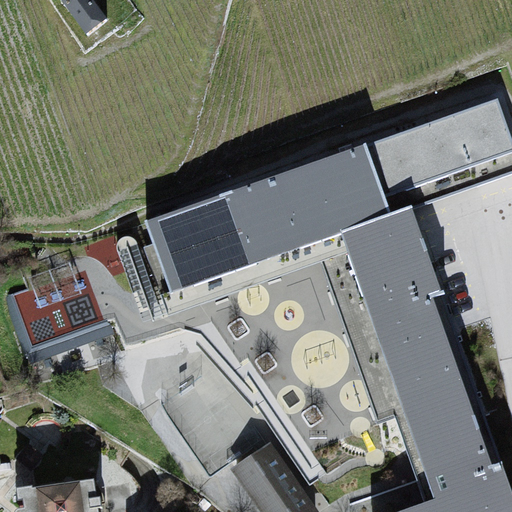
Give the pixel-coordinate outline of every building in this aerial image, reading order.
[(123,24),(103,0),(66,0),(100,42),(123,24)] [(511,141),(497,103),(157,226),(179,296),(404,207),(511,170),(511,141)] [(445,505),(422,511),(511,511),(511,474),(509,476),(446,299),(467,289),(452,253),(441,255),(422,212),(349,237),(445,505)] [(318,511),(274,447),(232,473),(260,511),(318,511)] [(105,511),(102,485),(45,491),(48,511),(105,511)]
